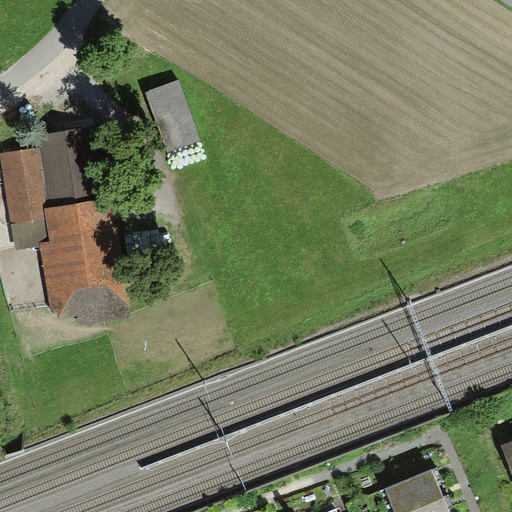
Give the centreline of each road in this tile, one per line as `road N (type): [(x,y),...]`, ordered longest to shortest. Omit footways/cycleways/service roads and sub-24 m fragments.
road 1 (track): [(473,511),(440,434),(233,511)]
road 2 (track): [(119,197),(104,123),(26,63)]
